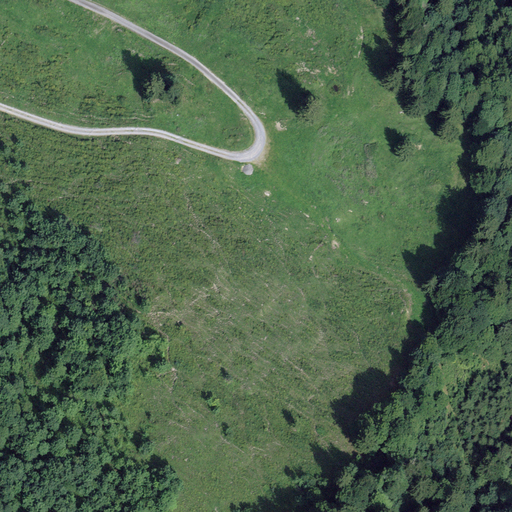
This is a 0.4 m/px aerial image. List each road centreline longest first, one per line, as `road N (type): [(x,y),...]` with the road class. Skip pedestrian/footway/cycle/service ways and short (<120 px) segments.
road 1 (track): [(0,106),(77,130),(166,133),(232,155),(260,147),(253,114),(196,64),(77,0)]
road 2 (track): [(260,147),(326,231),(417,292),(431,468)]
